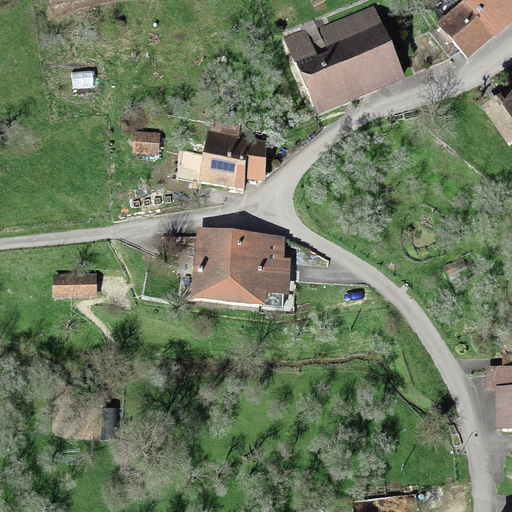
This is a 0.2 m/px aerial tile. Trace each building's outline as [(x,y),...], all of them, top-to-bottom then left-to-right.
[(511,20),(511,0),(459,0),(465,6),(492,38),(511,20)] [(492,38),(465,6),(439,29),(466,60),(492,38)] [(287,47),(317,116),(401,80),(371,11),(287,47)] [(511,88),(511,87),(481,106),(509,147),(511,144),(511,88)] [(208,125),(203,192),(231,194),(231,184),(262,186),(265,145),(239,143),(240,128),(208,125)] [(157,137),(133,137),(133,160),(157,160),(157,137)] [(285,241),(197,236),(193,304),(280,310),(285,241)] [(95,281),(51,279),(49,301),(94,304),(95,281)] [(511,376),(497,377),(496,434),(511,434),(511,376)]
